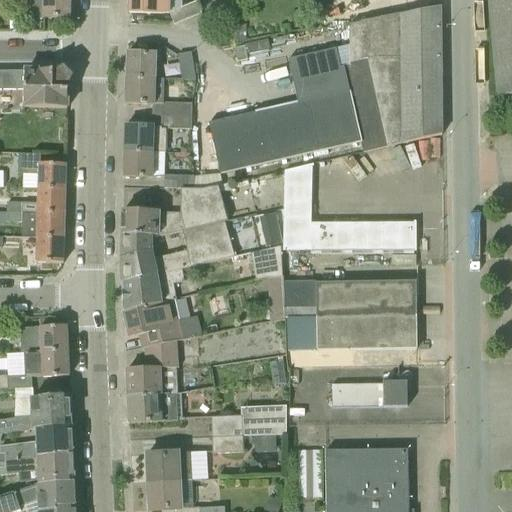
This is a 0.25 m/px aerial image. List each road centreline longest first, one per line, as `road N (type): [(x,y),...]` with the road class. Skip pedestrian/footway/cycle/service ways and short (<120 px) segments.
road 1 (residential): [(470,511),(463,0)]
road 2 (residential): [(90,297),(94,52)]
road 3 (residential): [(99,511),(90,297)]
